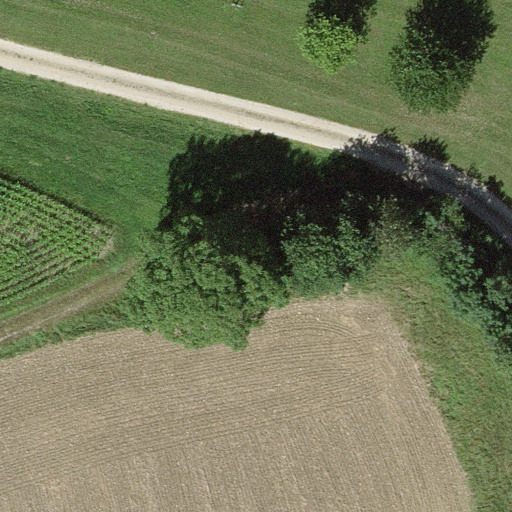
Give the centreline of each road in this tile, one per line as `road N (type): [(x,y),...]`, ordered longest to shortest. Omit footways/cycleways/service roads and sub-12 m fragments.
road 1 (track): [(511,233),(413,166),(226,109),(0,54)]
road 2 (track): [(413,166),(298,194),(196,234),(0,330)]
